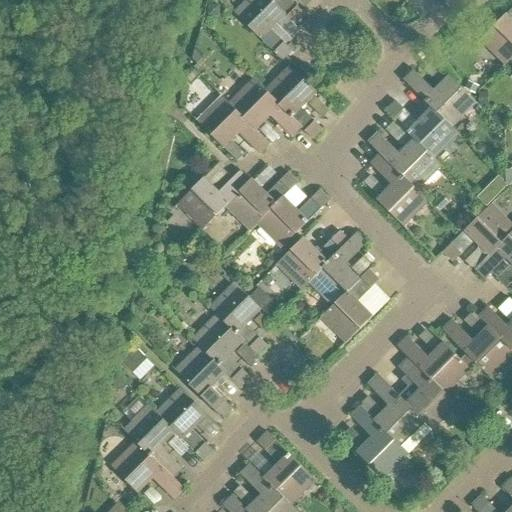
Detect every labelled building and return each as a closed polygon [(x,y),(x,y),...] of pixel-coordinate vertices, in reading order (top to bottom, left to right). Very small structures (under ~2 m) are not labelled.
[(269,0),(247,0),(234,14),(282,62),(292,52),(271,30),(285,16),(269,0)] [(269,0),(285,16),(295,26),(305,16),(289,0),(269,0)] [(219,13),(219,7),(209,6),(208,16),(214,17),(219,13)] [(510,61),(511,59),(511,21),(506,15),(480,42),(505,67),(510,61)] [(204,58),(196,50),(194,52),(192,60),(197,65),(204,58)] [(290,67),(265,92),(301,128),(301,129),(312,140),(322,131),(301,109),(316,94),(290,67)] [(192,85),(200,76),(194,70),(185,79),(192,85)] [(424,103),(431,110),(432,109),(451,128),(452,128),(476,104),(449,77),(434,92),(413,71),(403,81),(416,94),(424,102),(424,103)] [(254,80),(229,104),(229,105),(255,132),(256,131),(270,117),(291,138),(301,129),(301,128),(265,92),(254,80)] [(464,90),(475,95),(479,87),(468,82),(464,90)] [(479,107),(488,108),(488,93),(479,93),(479,107)] [(229,105),(229,104),(222,97),(197,122),(224,149),(239,134),(260,155),(270,145),(256,131),(255,132),(229,105)] [(407,134),(413,141),(414,140),(434,160),(434,159),(459,135),(452,128),(451,128),(432,109),(431,110),(417,124),(396,102),(386,112),(398,125),(407,134)] [(369,144),(380,156),(381,155),(416,191),(417,191),(441,166),(434,159),(434,160),(414,140),(413,141),(399,155),(379,134),(369,144)] [(381,155),(380,156),(371,165),(391,186),(377,201),(403,227),(429,202),(417,191),(416,191),(381,155)] [(202,231),(225,208),(225,207),(250,182),(249,182),(240,173),(219,194),(204,179),(177,205),(202,231)] [(250,232),(257,225),(284,198),(298,184),(288,174),(267,195),(251,180),(249,182),(250,182),(225,207),(225,208),(250,232)] [(257,225),(281,250),(329,202),(319,192),(298,213),(284,198),(257,225)] [(491,203),(482,194),(477,199),(486,208),(491,203)] [(440,213),(449,204),(442,196),(432,205),(440,213)] [(475,242),(489,256),(489,257),(511,233),(511,225),(491,205),(444,253),(454,263),(475,242)] [(302,291),(309,284),(308,283),(349,243),(349,242),(339,233),(318,254),(303,239),(277,266),(302,291)] [(511,233),(489,257),(489,256),(475,270),(485,280),(506,259),(511,265),(511,233)] [(308,283),(309,284),(332,307),(333,308),(359,281),(344,266),(366,245),(356,235),(349,242),(349,243),(308,283)] [(333,308),(332,307),(321,319),(346,344),(375,315),(360,300),(378,281),(368,271),(359,281),(333,308)] [(232,279),(227,273),(223,277),(228,283),(232,279)] [(210,309),(217,316),(217,315),(244,343),(257,357),(267,347),(246,325),(261,310),(235,284),(210,309)] [(478,318),(488,328),(511,351),(511,327),(510,330),(488,308),(478,318)] [(192,340),(199,348),(200,347),(226,374),(240,389),(250,379),(229,357),(244,343),(217,315),(217,316),(192,340)] [(443,331),(466,355),(475,364),(490,379),(511,356),(511,351),(488,328),(473,342),(452,321),(443,331)] [(397,348),(409,359),(446,395),(470,370),(469,369),(475,364),(466,355),(461,361),(444,344),(428,359),(407,338),(397,348)] [(200,347),(199,348),(175,372),(223,420),(233,410),(211,388),(226,374),(200,347)] [(121,363),(129,371),(145,356),(136,348),(121,363)] [(446,395),(409,359),(399,369),(407,377),(402,381),(409,388),(400,397),(432,431),(457,406),(446,395)] [(128,386),(118,376),(117,376),(113,390),(117,391),(124,389),(128,386)] [(400,397),(378,376),(368,386),(376,394),(389,408),(375,422),(408,455),(432,431),(400,397)] [(181,389),(157,413),(156,414),(175,433),(175,434),(203,462),(213,452),(192,431),(207,416),(181,389)] [(124,431),(136,443),(172,479),(173,478),(182,469),(161,448),(175,434),(175,433),(156,414),(157,413),(150,406),(124,431)] [(375,422),(361,407),(351,417),(371,438),(357,453),(383,480),(408,455),(375,422)] [(279,465),(265,479),(264,479),(291,506),(316,481),(299,465),(267,433),(257,444),(279,465)] [(455,448),(465,458),(476,447),(466,437),(455,448)] [(136,443),(111,467),(138,494),(153,479),(174,500),(184,490),(173,478),(172,479),(136,443)] [(262,497),(248,511),(247,511),(248,511),(297,511),(291,506),(264,479),(265,479),(251,465),(241,475),(262,497)] [(511,480),(503,490),(511,498),(511,480)] [(248,511),(247,511),(248,511),(234,496),(223,506),(228,511),(248,511)] [(511,511),(511,509),(509,511),(496,511),(482,498),(472,507),(476,511),(511,511)]
